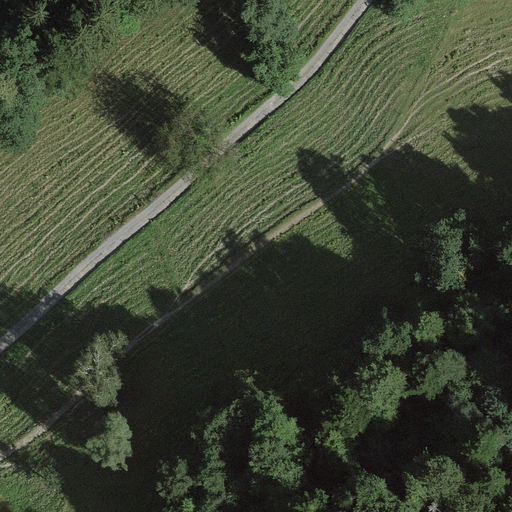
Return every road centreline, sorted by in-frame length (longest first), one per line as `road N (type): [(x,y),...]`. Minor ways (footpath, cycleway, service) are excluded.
road 1 (track): [(0,347),(299,80),(365,0)]
road 2 (track): [(156,0),(0,114)]
